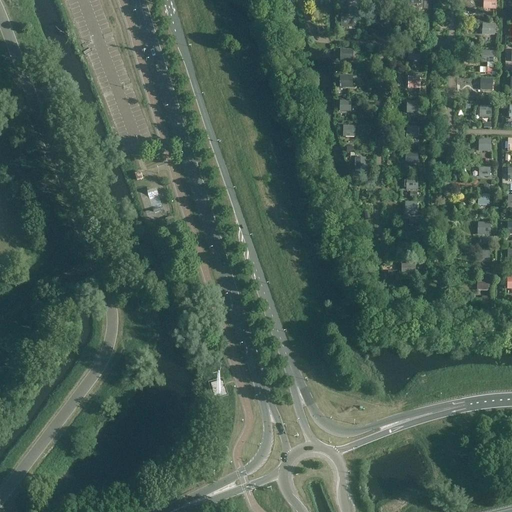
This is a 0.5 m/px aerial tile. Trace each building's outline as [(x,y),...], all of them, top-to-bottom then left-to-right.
[(495,11),(496,0),(483,0),(483,11),(495,11)] [(354,29),(354,17),(341,17),(341,29),(354,29)] [(421,32),(421,21),(407,21),(407,32),(421,32)] [(494,37),(495,26),(483,25),(482,36),(494,37)] [(340,51),(340,63),(353,63),(353,51),(340,51)] [(419,62),(419,53),(408,52),(407,62),(419,62)] [(493,64),(494,52),(482,52),(481,64),(493,64)] [(493,71),(493,65),(487,64),(487,69),(480,69),(479,74),(487,75),(487,76),(496,77),(496,71),(493,71)] [(420,90),(420,78),(408,78),(408,90),(420,90)] [(346,80),(340,80),(340,89),(352,89),(352,79),(346,79),(346,80)] [(493,80),(480,80),(480,91),(492,92),(493,80)] [(351,102),(339,102),(339,113),(351,113),(351,102)] [(418,115),(418,103),(406,103),(406,115),(418,115)] [(491,120),(491,108),(480,107),(479,119),(491,120)] [(355,127),(343,127),(343,138),(355,138),(355,127)] [(419,129),(406,128),(406,139),(419,140),(419,129)] [(491,141),(478,141),(478,153),(491,153),(491,141)] [(418,153),(405,153),(405,165),(417,165),(418,153)] [(366,159),(354,159),(354,171),(365,172),(366,159)] [(489,179),(490,169),(478,169),(478,178),(489,179)] [(143,180),(141,173),(133,176),(136,183),(143,180)] [(417,192),(418,180),(406,180),(406,182),(404,182),(404,189),(406,189),(405,191),(417,192)] [(489,208),(490,197),(478,196),(477,207),(489,208)] [(417,216),(417,204),(405,203),(404,216),(417,216)] [(490,224),(478,224),(477,236),(490,237),(490,224)] [(416,241),(416,229),(403,229),(403,241),(416,241)] [(489,264),(490,253),(476,252),(475,264),(489,264)] [(415,274),(415,266),(401,266),(401,274),(415,274)] [(477,281),(477,293),(490,293),(490,281),(477,281)] [(213,391),(222,388),(220,382),(211,385),(213,391)]
